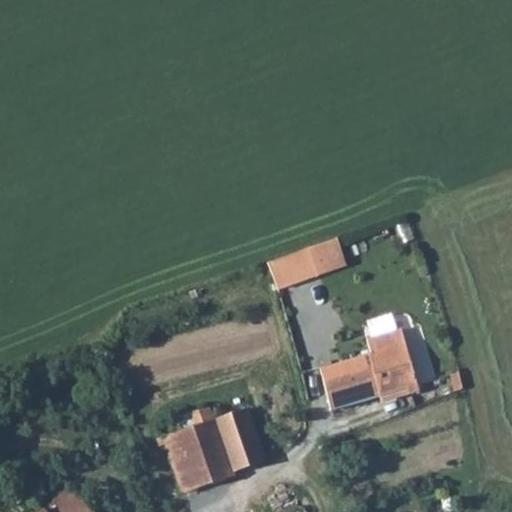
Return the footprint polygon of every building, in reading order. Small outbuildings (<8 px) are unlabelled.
[(313,272),(305,248),(266,260),(274,282),(313,272)] [(405,342),(321,368),(333,409),(408,385),(410,390),(420,387),(405,342)] [(218,423),(234,469),(262,459),(246,413),(218,423)] [(217,419),(166,437),(186,492),(236,474),(234,469),(218,423),(217,419)] [(86,511),(90,509),(74,490),(46,511),(86,511)]
